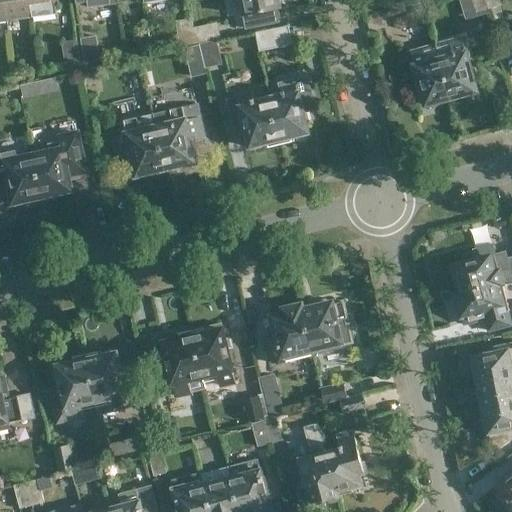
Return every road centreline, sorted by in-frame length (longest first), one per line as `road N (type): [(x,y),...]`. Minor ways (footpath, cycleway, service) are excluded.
road 1 (residential): [(0,289),(379,202)]
road 2 (residential): [(443,511),(379,202)]
road 3 (residential): [(379,202),(335,0)]
road 4 (residential): [(379,202),(511,163)]
